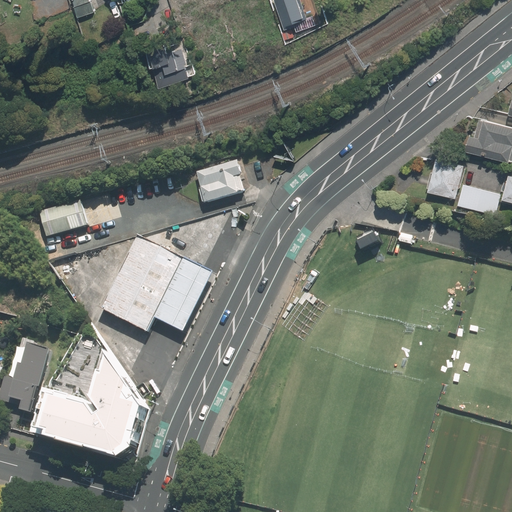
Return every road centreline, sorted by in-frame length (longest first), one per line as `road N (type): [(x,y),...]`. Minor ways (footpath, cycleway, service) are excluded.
road 1 (primary): [(511,34),(298,211),(190,415),(162,505)]
road 2 (unknown): [(196,403),(109,318),(122,260),(145,235),(172,226),(279,237)]
road 3 (residential): [(162,505),(0,460)]
